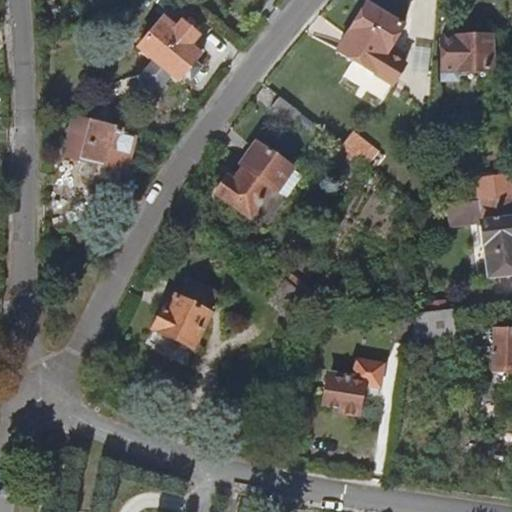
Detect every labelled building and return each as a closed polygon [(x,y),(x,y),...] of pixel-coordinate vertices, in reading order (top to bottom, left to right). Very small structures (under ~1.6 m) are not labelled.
[(394,46),(405,28),(368,7),(340,55),(396,87),(408,67),(400,62),(389,56),(394,46)] [(182,76),(190,83),(202,69),(194,63),(205,49),(200,45),(197,48),(193,45),(201,35),(184,20),(179,27),(166,16),(139,47),(155,60),(140,77),(158,92),(172,75),(179,80),(182,76)] [(494,76),(492,42),(442,44),(443,74),(456,73),(457,77),(494,76)] [(400,62),(405,53),(394,46),(389,56),(400,62)] [(457,89),(457,78),(457,77),(456,73),(443,74),(441,74),(442,90),(457,89)] [(303,114),(279,95),(268,108),(292,126),(303,114)] [(123,172),(133,138),(122,135),(124,127),(73,114),(62,155),(123,172)] [(379,153),(352,132),(342,145),(369,166),(379,153)] [(288,196),(303,176),(261,144),(245,166),(247,168),(236,184),(230,179),(217,196),(251,223),(277,189),(288,196)] [(369,166),(342,145),(335,154),(362,174),(369,166)] [(511,198),(511,195),(510,177),(476,181),(479,202),(480,202),(511,198)] [(511,198),(480,202),(479,202),(449,205),(454,228),(482,225),(490,282),(511,278),(511,198)] [(444,256),(442,239),(430,240),(430,257),(444,256)] [(308,301),(307,300),(288,284),(272,305),(284,314),(289,309),(297,315),(308,301)] [(195,348),(212,313),(177,296),(170,310),(166,308),(156,329),(195,348)] [(457,335),(458,308),(448,309),(415,313),(412,336),(457,335)] [(391,343),(409,346),(413,316),(395,313),(391,343)] [(511,373),(511,331),(494,331),(493,373),(511,373)] [(340,408),(340,413),(374,419),(384,366),(336,358),(330,389),(327,388),(324,405),(331,407),(340,408)]
